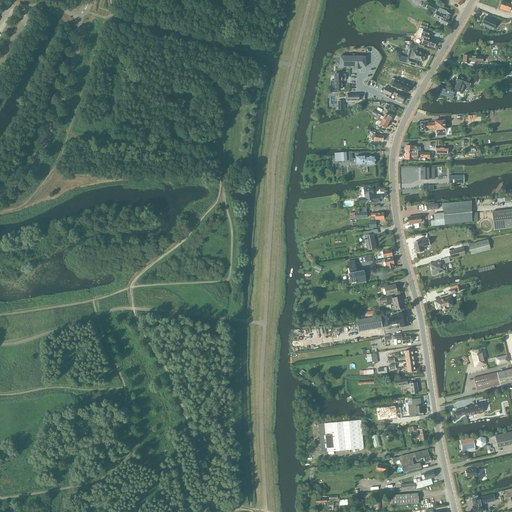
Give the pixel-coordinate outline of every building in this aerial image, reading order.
[(511,7),(511,0),(511,4),(502,1),(500,9),(509,12),(511,8),(511,7)] [(428,3),(426,8),(434,12),(431,18),(446,25),(448,20),(451,15),(446,13),(445,14),(436,10),(437,7),(428,3)] [(482,25),(494,30),(498,22),(485,17),(482,25)] [(418,36),(420,37),(420,39),(423,40),(422,44),(420,43),(419,46),(423,47),(424,45),(434,48),(436,41),(429,38),(430,35),(428,34),(430,31),(420,28),(419,29),(417,34),(418,36)] [(412,61),(417,63),(418,61),(423,62),(425,54),(420,53),(420,52),(416,51),(417,47),(410,45),(409,49),(413,50),(410,58),(413,59),(412,61)] [(365,57),(340,56),(340,66),(355,67),(355,69),(360,69),(360,67),(365,67),(365,57)] [(417,77),(419,72),(407,67),(406,69),(411,71),(410,74),(417,77)] [(334,74),(334,77),(335,89),(343,88),(342,81),(346,80),(346,77),(346,74),(342,74),(342,73),(334,74)] [(470,87),(472,80),(459,75),(456,83),(458,83),(455,90),(462,92),(465,85),(470,87)] [(394,79),(392,86),(407,92),(410,85),(394,79)] [(440,88),(438,94),(452,99),(454,93),(440,88)] [(404,99),(405,97),(394,92),(393,95),(397,96),(395,99),(402,103),(402,102),(403,101),(404,100),(404,99)] [(377,117),(389,123),(392,117),(385,114),(383,117),(378,114),(377,117)] [(389,123),(377,117),(376,119),(381,122),(379,125),(386,129),(389,123)] [(417,120),(417,129),(424,129),(424,127),(431,127),(431,135),(440,135),(440,119),(431,120),(431,121),(424,121),(424,120),(417,120)] [(336,161),(347,160),(347,152),(335,153),(336,161)] [(367,166),(374,166),(373,164),(375,164),(375,156),(366,157),(366,156),(365,156),(364,156),(356,156),(357,164),(361,164),(361,165),(367,165),(367,166)] [(421,179),(429,179),(429,168),(421,168),(421,179)] [(449,184),(464,183),(464,175),(449,176),(449,184)] [(374,202),(380,201),(379,196),(374,197),(373,187),(364,188),(365,198),(359,198),(360,204),(366,203),(366,204),(375,203),(374,202)] [(434,214),(435,221),(435,226),(472,221),(470,201),(442,204),(443,213),(434,214)] [(511,209),(492,212),(494,230),(511,227),(511,209)] [(408,217),(409,225),(421,223),(420,219),(423,219),(423,215),(408,217)] [(376,248),(376,245),(375,245),(373,234),(372,234),(371,231),(363,232),(364,236),(365,236),(366,239),(364,239),(365,243),(366,242),(368,250),(376,248)] [(421,241),(414,243),(416,254),(423,252),(422,248),(430,246),(429,240),(421,242),(421,241)] [(491,249),(488,240),(469,245),(471,254),(491,249)] [(463,248),(449,252),(451,258),(465,255),(463,248)] [(383,251),(383,255),(381,255),(381,256),(377,257),(378,259),(384,257),(384,258),(392,256),(392,253),(392,249),(383,251)] [(393,258),(384,259),(375,261),(376,264),(385,262),(386,269),(392,268),(391,265),(395,264),(394,261),(393,261),(393,258)] [(432,270),(432,271),(433,275),(437,274),(437,273),(445,271),(443,264),(450,262),(449,258),(442,259),(442,260),(437,262),(438,263),(431,264),(432,270)] [(351,285),(366,282),(364,270),(357,272),(355,261),(348,262),(349,273),(348,273),(351,285)] [(386,295),(397,293),(396,284),(388,286),(387,283),(380,284),(381,288),(384,287),(386,295)] [(392,296),(386,298),(379,299),(380,303),(393,300),(395,310),(404,308),(402,300),(403,300),(402,296),(393,298),(392,296)] [(434,301),(437,310),(443,308),(443,310),(444,310),(446,309),(447,309),(447,307),(451,306),(449,298),(444,299),(441,299),(441,300),(434,301)] [(400,327),(409,325),(408,321),(409,321),(408,317),(407,317),(406,312),(398,314),(398,316),(390,317),(391,325),(399,323),(400,327)] [(381,316),(356,320),(358,331),(383,327),(381,316)] [(349,328),(334,330),(335,338),(350,335),(349,328)] [(393,339),(396,339),(397,345),(411,343),(410,336),(401,337),(402,338),(400,338),(399,334),(392,335),(393,339)] [(475,366),(485,364),(481,349),(471,351),(475,366)] [(367,354),(368,361),(373,361),(373,363),(378,362),(377,353),(367,354)] [(496,358),(498,364),(509,362),(508,355),(496,358)] [(477,390),(506,383),(506,384),(511,382),(511,369),(474,378),(477,390)] [(411,394),(418,393),(417,382),(409,384),(411,394)] [(465,415),(484,411),(482,403),(473,405),(473,406),(464,408),(464,409),(455,411),(455,413),(455,414),(455,415),(456,416),(456,417),(465,414),(465,415)] [(416,414),(423,413),(422,405),(412,407),(412,404),(403,405),(403,406),(404,413),(413,412),(413,411),(415,411),(416,414)] [(379,410),(379,413),(379,423),(400,421),(399,409),(379,410)] [(379,413),(374,413),(374,419),(375,419),(375,421),(369,421),(369,425),(379,425),(379,413)] [(361,420),(324,424),(317,424),(320,453),(324,452),(327,452),(363,448),(361,420)] [(408,432),(412,431),(413,433),(415,433),(415,434),(416,434),(416,435),(417,435),(417,439),(418,439),(419,441),(426,440),(424,429),(420,430),(419,428),(415,429),(415,428),(413,428),(413,427),(408,427),(408,432)] [(511,431),(495,436),(497,448),(511,444),(511,431)] [(374,447),(379,446),(376,435),(371,436),(374,447)] [(475,438),(477,446),(487,444),(485,436),(475,438)] [(462,450),(462,453),(458,454),(459,461),(469,459),(468,453),(467,453),(467,449),(475,448),(473,438),(460,440),(462,450)] [(425,462),(430,460),(430,456),(429,456),(427,450),(400,457),(404,474),(421,469),(420,463),(413,465),(412,458),(415,457),(416,460),(424,458),(425,462)] [(475,467),(472,468),(472,469),(466,470),(467,477),(473,476),(474,477),(474,478),(475,478),(476,479),(477,478),(477,479),(483,478),(481,469),(476,470),(475,467)] [(435,477),(433,471),(423,474),(425,480),(431,478),(435,477)] [(431,478),(425,480),(423,481),(421,482),(415,483),(401,485),(401,491),(415,489),(422,487),(433,484),(431,478)] [(393,505),(419,503),(418,493),(393,495),(393,505)] [(480,511),(483,511),(481,505),(495,501),(494,495),(481,498),(479,499),(478,498),(473,499),(474,506),(472,506),(473,511),(480,511)] [(373,510),(381,510),(381,499),(373,499),(373,510)]
